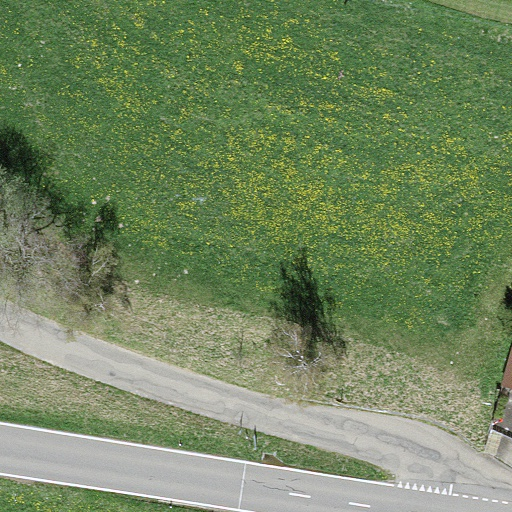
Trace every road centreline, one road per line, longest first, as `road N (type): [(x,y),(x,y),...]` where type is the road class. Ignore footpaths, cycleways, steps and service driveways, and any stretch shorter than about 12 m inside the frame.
road 1 (unclassified): [(0,320),(184,392),(430,459),(486,511)]
road 2 (tertiary): [(0,449),(397,511)]
